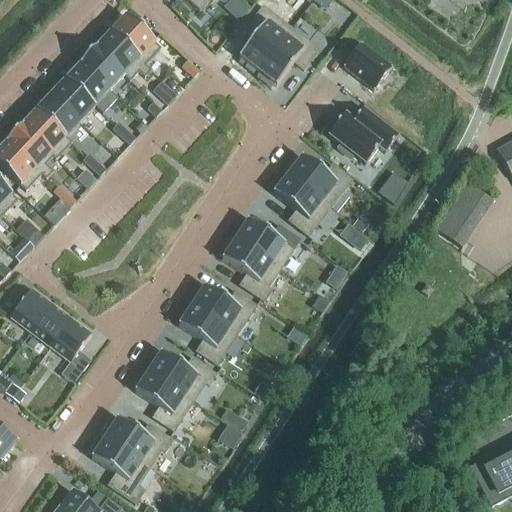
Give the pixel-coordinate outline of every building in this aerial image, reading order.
[(212,0),(184,0),(199,14),(212,0)] [(238,60),(257,75),(290,32),(262,10),(246,30),(256,37),(238,60)] [(160,52),(125,19),(110,35),(145,68),(160,52)] [(318,54),(290,32),(257,75),(259,76),(256,80),(270,91),(273,87),(275,89),(293,66),(303,74),(318,54)] [(145,68),(110,35),(95,50),(94,51),(124,79),(123,80),(129,85),(138,76),(143,81),(150,74),(144,69),(145,68)] [(360,47),(342,70),(373,94),(391,71),(360,47)] [(124,79),(94,51),(80,66),(109,94),(123,80),(124,79)] [(181,70),(192,81),(198,76),(187,64),(181,70)] [(109,94),(80,66),(79,67),(65,83),(94,110),(109,94)] [(50,98),(79,126),(94,110),(65,83),(65,82),(50,98)] [(167,108),(175,100),(161,86),(153,94),(167,108)] [(79,126),(50,98),(35,114),(64,142),(65,141),(79,126)] [(161,115),(152,107),(147,112),(155,121),(161,115)] [(378,151),(384,156),(397,140),(362,113),(353,124),(344,118),(328,139),(339,148),(336,152),(350,162),(353,159),(364,168),(378,151)] [(20,129),(20,130),(52,160),(52,161),(55,163),(71,146),(65,141),(64,142),(35,114),(21,129),(20,129)] [(112,132),(120,140),(126,135),(118,127),(112,132)] [(45,168),(52,161),(52,160),(20,130),(5,145),(40,179),(40,178),(45,183),(52,175),(45,168)] [(126,135),(120,140),(129,149),(134,143),(126,135)] [(511,183),(511,144),(495,153),(511,183)] [(40,179),(5,145),(4,146),(5,146),(0,151),(0,171),(25,195),(40,179)] [(82,164),(91,172),(96,166),(88,158),(82,164)] [(301,160),(287,179),(329,212),(351,184),(331,169),(324,178),(301,160)] [(96,166),(91,172),(99,180),(105,174),(96,166)] [(392,177),(377,197),(392,208),(406,187),(392,177)] [(307,240),(329,212),(287,179),(272,197),(295,215),(288,225),(307,240)] [(437,234),(465,252),(496,204),(468,186),(437,234)] [(0,187),(0,218),(1,220),(17,203),(0,187)] [(53,195),(61,203),(67,198),(58,189),(53,195)] [(75,206),(67,198),(61,203),(70,211),(75,206)] [(234,243),(279,273),(299,244),(278,230),(271,240),(247,224),(234,243)] [(34,232),(24,242),(25,243),(33,250),(33,249),(43,240),(34,232)] [(359,239),(350,250),(359,257),(368,246),(359,239)] [(11,258),(18,265),(33,250),(25,243),(11,258)] [(279,273),(234,243),(233,245),(229,243),(218,258),(222,261),(221,263),(245,279),(239,289),(263,305),(271,294),(267,292),(279,273)] [(1,267),(0,267),(0,277),(4,281),(10,275),(1,267)] [(426,289),(421,296),(427,300),(432,294),(426,289)] [(191,308),(190,310),(236,340),(255,310),(234,296),(227,306),(203,290),(201,292),(197,290),(187,305),(191,308)] [(51,308),(31,293),(10,321),(30,336),(51,308)] [(51,308),(30,336),(49,351),(70,323),(51,308)] [(216,369),(236,340),(190,310),(177,329),(202,345),(195,355),(216,369)] [(91,338),(70,323),(49,351),(69,366),(60,378),(73,388),(90,364),(78,355),(91,338)] [(160,356),(147,376),(192,406),(204,387),(208,389),(215,378),(191,362),(184,372),(160,356)] [(173,435),(192,406),(147,376),(134,396),(158,412),(152,422),(173,435)] [(11,402),(18,393),(12,388),(5,397),(11,402)] [(24,398),(18,393),(11,402),(17,407),(24,398)] [(511,419),(511,413),(510,410),(493,419),(497,427),(511,419)] [(237,422),(230,431),(240,439),(247,429),(237,422)] [(104,441),(103,442),(149,472),(161,453),(164,455),(172,444),(147,428),(140,439),(116,423),(114,426),(110,423),(100,438),(104,441)] [(0,463),(1,464),(15,447),(0,433),(0,463)] [(90,462),(115,478),(107,490),(134,508),(143,495),(137,490),(149,472),(103,442),(102,444),(98,442),(88,457),(92,459),(90,462)] [(496,456),(471,470),(472,472),(487,464),(490,471),(501,465),(496,456)] [(490,511),(492,510),(491,508),(506,500),(503,494),(511,489),(511,458),(501,465),(490,471),(487,464),(472,472),(471,470),(468,471),(490,511)] [(491,508),(492,510),(511,499),(511,489),(503,494),(506,500),(491,508)] [(71,496),(58,511),(118,511),(107,502),(99,511),(92,511),(87,508),(71,496)]
